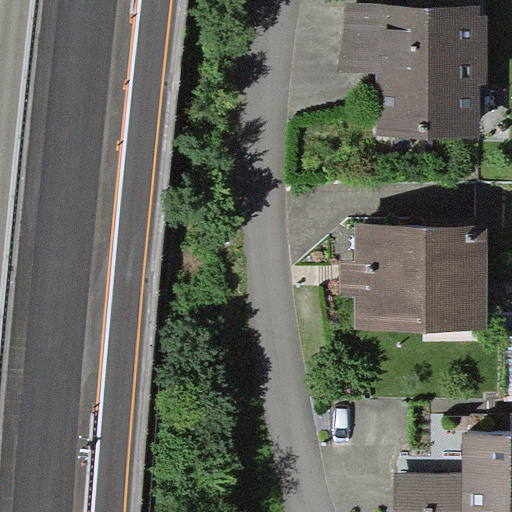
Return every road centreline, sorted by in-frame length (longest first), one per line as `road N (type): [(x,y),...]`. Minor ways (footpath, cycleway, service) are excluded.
road 1 (residential): [(281,0),(259,184),(271,332),(315,511)]
road 2 (motorway): [(69,511),(85,258),(114,0)]
road 3 (track): [(271,332),(194,232)]
